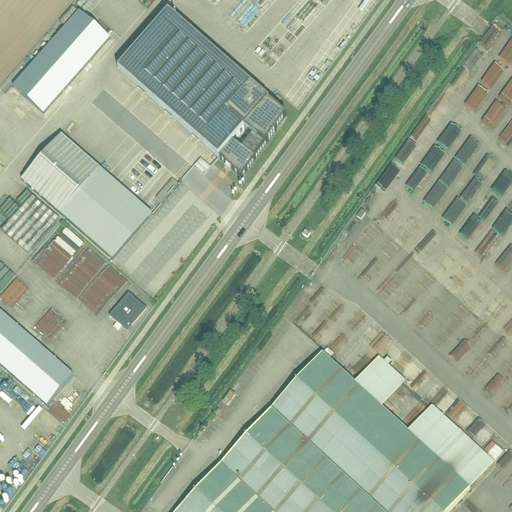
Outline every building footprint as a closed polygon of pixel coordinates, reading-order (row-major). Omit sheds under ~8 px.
[(369,10),(374,3),(369,0),(367,0),(363,6),(369,10)] [(240,25),(257,9),(250,1),(232,17),(240,25)] [(79,16),(13,91),(43,117),(109,42),(79,16)] [(167,16),(118,73),(237,178),(287,122),(167,16)] [(275,34),(278,36),(285,27),(282,24),(275,34)] [(289,53),(297,44),(293,40),(285,49),(289,53)] [(478,51),(467,67),(476,73),(487,58),(478,51)] [(495,88),(508,73),(502,69),(489,84),(495,88)] [(317,88),(323,78),(319,75),(312,84),(317,88)] [(473,138),(482,146),(497,127),(488,120),(473,138)] [(422,135),(430,138),(434,128),(426,125),(422,135)] [(61,138),(22,183),(112,262),(152,217),(61,138)] [(403,158),(412,163),(422,147),(413,141),(403,158)] [(465,169),(479,150),(470,144),(456,162),(465,169)] [(400,158),(390,175),(400,182),(410,165),(400,158)] [(485,182),(493,165),(483,160),(475,177),(485,182)] [(206,176),(213,169),(203,161),(197,168),(206,176)] [(499,201),(511,182),(511,177),(504,172),(489,194),(499,201)] [(377,192),(386,199),(397,183),(387,177),(377,192)] [(467,184),(458,200),(465,204),(474,188),(467,184)] [(391,211),(400,218),(414,196),(404,190),(391,211)] [(38,217),(35,221),(52,236),(55,231),(38,217)] [(32,224),(28,228),(46,243),(50,239),(32,224)] [(65,227),(57,233),(65,242),(73,235),(65,227)] [(347,251),(353,241),(347,237),(340,246),(347,251)] [(368,258),(379,245),(374,240),(362,253),(368,258)] [(459,240),(446,260),(453,265),(466,245),(459,240)] [(463,275),(468,279),(483,260),(477,256),(463,275)] [(497,269),(480,288),(485,293),(502,274),(497,269)] [(17,272),(9,280),(13,284),(21,276),(17,272)] [(67,301),(74,307),(90,289),(84,283),(67,301)] [(93,299),(102,307),(110,299),(101,290),(93,299)] [(111,318),(130,335),(150,312),(124,290),(114,302),(120,307),(111,318)] [(74,379),(0,314),(0,367),(48,410),(74,379)] [(408,354),(396,368),(405,375),(417,362),(408,354)] [(452,511),(470,492),(323,357),(180,511),(452,511)] [(429,372),(411,390),(416,394),(434,377),(429,372)] [(236,398),(231,394),(223,405),(228,408),(236,398)] [(479,420),(466,432),(474,439),(487,427),(479,420)] [(494,444),(486,453),(497,463),(505,454),(494,444)] [(497,479),(509,491),(511,488),(511,478),(505,471),(497,479)]
